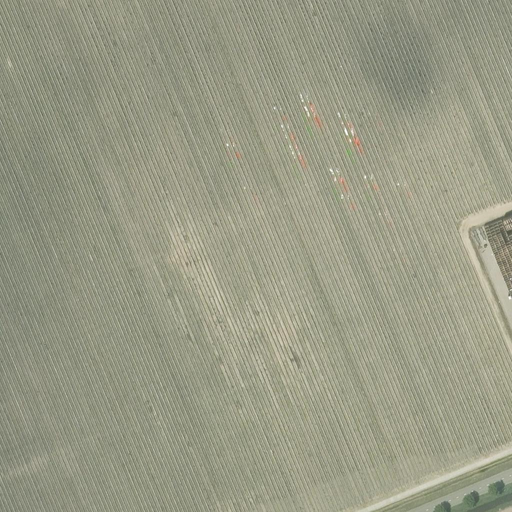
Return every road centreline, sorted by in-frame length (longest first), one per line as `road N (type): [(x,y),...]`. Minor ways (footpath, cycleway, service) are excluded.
road 1 (track): [(511,207),(462,227),(511,351)]
road 2 (track): [(511,450),(363,511)]
